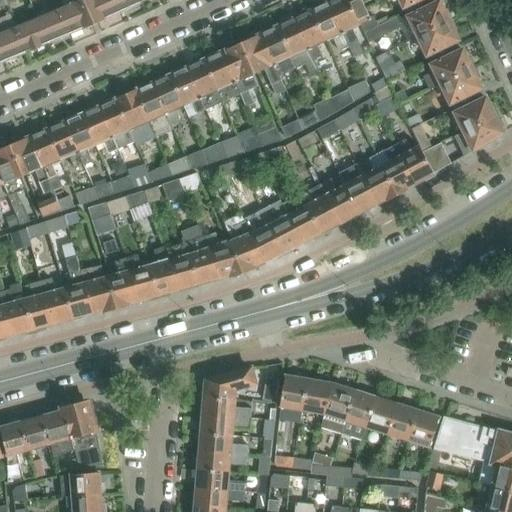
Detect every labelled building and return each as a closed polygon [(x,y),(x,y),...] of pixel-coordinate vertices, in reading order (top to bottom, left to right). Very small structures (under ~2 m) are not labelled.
[(92,27),(85,8),(81,0),(75,0),(70,2),(70,4),(58,9),(69,36),(82,30),(83,31),(92,27)] [(120,13),(114,0),(81,0),(85,8),(92,27),(108,20),(107,19),(120,13)] [(140,3),(138,0),(114,0),(120,13),(140,3)] [(359,25),(348,0),(334,0),(329,2),(349,45),(354,56),(363,52),(352,28),(359,25)] [(348,0),(359,25),(361,24),(371,19),(369,17),(362,3),(368,0),(375,0),(377,2),(378,0),(348,0)] [(421,0),(398,0),(404,11),(422,2),(421,0)] [(349,45),(329,2),(322,6),(320,2),(311,6),(313,10),(311,10),(325,40),(334,36),(339,49),(349,45)] [(417,37),(452,20),(447,10),(444,11),(439,2),(425,9),(424,6),(406,15),(417,37)] [(325,40),(311,10),(309,11),(308,7),(299,11),(301,15),(294,18),(314,60),(323,56),(318,44),(324,41),(325,40)] [(69,36),(58,9),(37,18),(48,45),(69,36)] [(377,24),(373,15),(369,17),(371,19),(361,24),(364,30),(377,24)] [(369,41),(400,26),(395,17),(377,24),(364,30),(369,41)] [(49,46),(48,45),(37,18),(15,27),(26,54),(26,55),(49,46)] [(294,18),(277,26),(296,68),(306,64),(311,73),(319,70),(314,60),(294,18)] [(458,40),(454,32),(457,30),(452,20),(417,37),(427,59),(445,50),(444,47),(458,40)] [(296,68),(277,26),(261,33),(280,76),(281,75),(296,68)] [(26,54),(15,27),(0,33),(0,51),(5,63),(26,54)] [(280,76),(261,33),(254,36),(252,33),(244,37),(245,40),(243,41),(239,43),(247,61),(253,74),(265,69),(277,94),(287,90),(281,75),(280,76)] [(258,86),(253,74),(247,61),(239,43),(236,44),(235,40),(227,44),(229,49),(222,53),(240,94),(241,93),(246,106),(255,102),(249,90),(258,86)] [(475,68),(471,58),(467,60),(463,50),(448,57),(447,54),(429,62),(434,73),(426,77),(431,89),(440,84),(441,85),(475,68)] [(240,94),(222,53),(216,55),(215,52),(206,56),(207,59),(204,61),(222,102),(224,102),(224,101),(240,94)] [(222,102),(204,61),(203,61),(202,58),(194,62),(195,65),(186,68),(205,110),(222,102)] [(400,62),(382,70),(386,81),(405,72),(400,62)] [(205,110),(186,68),(181,71),(180,68),(172,72),(173,74),(170,76),(182,106),(193,101),(198,113),(205,110)] [(481,88),(477,80),(480,78),(475,68),(441,85),(451,106),(468,97),(467,95),(481,88)] [(182,106),(170,76),(169,73),(160,77),(161,80),(153,84),(170,125),(172,130),(174,129),(172,125),(181,121),(176,109),(182,106)] [(375,94),(387,87),(383,78),(372,85),(377,92),(375,93),(375,94)] [(367,80),(350,88),(356,101),(372,92),(367,80)] [(170,125),(153,84),(147,86),(146,83),(138,87),(139,90),(137,91),(137,90),(134,91),(155,138),(172,130),(170,125)] [(393,97),(387,87),(375,94),(376,96),(371,99),(375,107),(393,97)] [(355,101),(349,89),(332,98),(331,97),(337,111),(355,101)] [(155,138),(134,91),(117,98),(118,100),(117,100),(135,142),(136,142),(137,146),(155,138)] [(135,142),(117,100),(116,101),(114,97),(106,101),(107,105),(100,108),(118,149),(135,142)] [(337,111),(331,97),(314,105),(316,110),(315,111),(320,121),(337,111)] [(463,132),(498,115),(493,105),(490,107),(486,98),(472,105),(470,101),(453,110),(463,132)] [(377,110),(375,107),(371,99),(352,110),(358,120),(377,110)] [(118,149),(100,108),(94,110),(92,107),(84,110),(85,114),(83,115),(96,145),(105,141),(110,153),(118,149)] [(339,130),(358,120),(352,110),(349,111),(334,120),(339,130)] [(320,121),(315,111),(299,120),(303,130),(320,121)] [(96,145),(83,115),(81,116),(80,112),(71,116),(72,119),(66,122),(84,164),(93,160),(88,148),(96,145)] [(500,127),(503,126),(498,115),(463,132),(455,136),(464,156),(503,133),(500,127)] [(303,130),(299,120),(282,127),(287,138),(303,130)] [(334,120),(322,126),(327,137),(339,130),(334,120)] [(84,164),(66,122),(59,125),(58,122),(49,126),(51,129),(48,130),(61,160),(71,156),(76,168),(84,164)] [(434,149),(433,147),(421,124),(411,129),(420,145),(419,145),(423,154),(434,149)] [(263,147),(257,135),(255,127),(237,135),(244,152),(263,147)] [(283,140),(276,127),(259,135),(259,134),(257,135),(263,147),(283,140)] [(61,160),(48,130),(46,131),(45,128),(37,131),(38,134),(31,138),(53,190),(54,190),(63,186),(53,163),(61,160)] [(303,149),(318,141),(313,132),(298,139),(297,139),(302,150),(303,149)] [(244,152),(237,135),(219,143),(226,158),(244,152)] [(53,190),(31,138),(25,140),(23,137),(14,141),(16,144),(13,145),(26,175),(36,171),(48,199),(39,203),(45,217),(62,211),(57,200),(58,200),(54,190),(53,190)] [(435,174),(423,154),(419,145),(412,149),(406,139),(394,145),(415,184),(424,179),(425,182),(436,176),(435,174)] [(226,158),(219,143),(203,150),(203,149),(201,150),(207,165),(226,158)] [(451,164),(442,144),(442,143),(433,147),(434,149),(423,154),(435,174),(451,164)] [(28,188),(23,176),(26,175),(13,145),(6,148),(5,145),(0,146),(0,177),(8,196),(9,195),(21,224),(30,221),(18,192),(28,188)] [(394,145),(375,155),(397,196),(408,191),(406,189),(415,184),(394,145)] [(284,158),(279,147),(257,154),(260,164),(262,163),(263,165),(284,158)] [(207,165),(201,150),(185,157),(187,162),(190,170),(207,165)] [(260,164),(257,154),(239,160),(243,169),(245,169),(245,170),(263,165),(262,163),(260,164)] [(387,202),(397,196),(375,155),(356,166),(376,204),(386,199),(387,202)] [(190,170),(187,162),(185,157),(166,165),(171,176),(190,170)] [(243,169),(239,160),(219,166),(218,167),(222,175),(223,176),(243,169)] [(171,176),(166,165),(149,172),(148,172),(152,182),(171,176)] [(376,204),(356,166),(348,170),(348,171),(341,175),(346,184),(342,186),(359,217),(369,211),(368,209),(376,204)] [(152,182),(148,172),(131,178),(130,175),(135,187),(136,187),(152,182)] [(204,189),(197,173),(182,178),(187,194),(204,189)] [(135,187),(130,175),(112,182),(112,181),(117,193),(135,187)] [(187,194),(182,178),(179,179),(163,184),(163,185),(169,199),(187,194)] [(359,217),(342,186),(337,188),(332,179),(319,186),(339,224),(350,219),(351,221),(359,217)] [(117,193),(112,181),(94,187),(99,199),(117,193)] [(164,199),(159,186),(159,185),(144,190),(149,203),(164,199)] [(339,224),(319,186),(302,194),(307,204),(305,205),(322,236),(332,231),(331,228),(339,224)] [(99,199),(94,187),(76,193),(81,205),(99,199)] [(149,203),(144,190),(125,196),(130,210),(131,210),(131,209),(149,203)] [(70,195),(58,200),(57,200),(62,211),(75,207),(70,195)] [(130,210),(125,196),(106,202),(111,214),(112,216),(130,210)] [(322,236),(305,205),(299,209),(294,198),(281,204),(302,244),(312,238),(313,241),(322,236)] [(111,214),(106,202),(89,208),(93,220),(111,214)] [(302,244),(281,204),(272,209),(278,220),(270,224),(265,214),(263,215),(268,224),(284,256),(294,250),(293,248),(302,244)] [(81,222),(78,211),(64,215),(68,227),(69,227),(69,226),(81,222)] [(15,213),(6,217),(10,227),(19,223),(15,213)] [(68,227),(64,215),(46,221),(49,233),(68,227)] [(284,256),(268,224),(263,215),(258,217),(248,222),(247,221),(245,222),(265,263),(275,258),(276,260),(284,256)] [(49,233),(46,221),(27,227),(27,228),(31,239),(49,233)] [(235,240),(230,241),(242,274),(246,273),(257,269),(256,266),(265,263),(245,222),(233,227),(238,238),(235,240)] [(37,260),(31,239),(27,228),(11,233),(20,265),(37,260)] [(242,274),(230,241),(220,244),(216,232),(206,236),(206,237),(220,278),(230,275),(231,278),(242,274)] [(198,238),(187,242),(192,254),(202,286),(211,284),(211,281),(220,278),(206,237),(206,236),(205,236),(205,235),(198,238)] [(202,286),(192,254),(187,242),(185,243),(185,241),(168,248),(168,249),(180,290),(190,287),(191,289),(202,286)] [(180,290),(168,249),(168,248),(167,248),(166,246),(156,249),(159,261),(149,264),(150,266),(160,298),(171,295),(170,292),(180,290)] [(160,298),(150,266),(149,264),(141,266),(138,254),(126,258),(127,260),(139,301),(150,298),(151,301),(160,298)] [(95,313),(84,272),(83,269),(81,270),(77,256),(66,259),(74,285),(65,287),(66,289),(74,321),(86,318),(85,316),(95,313)] [(139,301),(127,260),(126,258),(115,261),(119,273),(111,275),(120,309),(131,306),(131,303),(139,301)] [(120,309),(111,275),(106,277),(102,264),(83,269),(84,272),(95,313),(104,310),(105,313),(120,309)] [(74,321),(66,289),(65,287),(57,290),(53,278),(42,280),(43,283),(54,324),(65,321),(65,324),(74,321)] [(54,324),(43,283),(42,280),(30,284),(34,296),(27,298),(36,332),(46,329),(45,326),(54,324)] [(11,284),(12,289),(3,291),(15,335),(24,332),(25,335),(36,332),(27,298),(22,281),(11,284)] [(15,335),(3,291),(0,291),(0,341),(6,340),(5,337),(15,335)] [(242,394),(242,387),(255,383),(251,368),(203,381),(202,396),(237,399),(237,393),(242,394)] [(276,403),(282,373),(269,371),(266,388),(255,386),(253,401),(276,403)] [(302,410),(309,377),(299,375),(295,378),(285,376),(280,406),(302,410)] [(325,414),(334,384),(333,384),(319,381),(318,379),(309,377),(302,410),(323,414),(325,414)] [(342,433),(355,391),(354,390),(353,387),(346,385),(343,387),(334,384),(325,414),(321,426),(342,433)] [(363,439),(367,427),(377,395),(367,392),(364,393),(355,391),(342,433),(363,439)] [(388,434),(397,404),(387,401),(386,398),(377,395),(367,427),(388,434)] [(236,407),(237,399),(202,396),(202,404),(204,406),(203,414),(252,418),(253,408),(236,407)] [(97,432),(92,416),(89,405),(88,405),(84,403),(83,401),(63,407),(64,411),(74,450),(75,450),(81,470),(103,469),(97,432)] [(409,441),(419,408),(410,405),(407,407),(397,404),(388,434),(409,441)] [(430,447),(439,417),(430,414),(428,411),(419,408),(409,441),(430,447)] [(74,450),(64,411),(56,413),(53,410),(43,412),(51,444),(55,456),(74,450)] [(51,444),(43,412),(31,416),(30,420),(22,422),(29,450),(30,450),(32,455),(40,453),(39,447),(51,444)] [(251,428),(252,418),(203,414),(202,422),(200,422),(199,431),(234,434),(234,427),(251,428)] [(511,434),(465,422),(444,416),(434,448),(443,451),(491,462),(511,467),(511,434)] [(29,450),(22,422),(21,423),(18,419),(11,421),(10,426),(0,428),(7,454),(9,484),(25,480),(18,453),(29,450)] [(273,437),(275,420),(271,419),(266,419),(264,438),(265,438),(265,437),(273,437)] [(233,443),(234,434),(199,431),(199,440),(201,443),(200,450),(249,454),(250,445),(233,443)] [(270,456),(273,437),(265,437),(265,438),(263,455),(270,456)] [(436,472),(443,451),(434,448),(427,469),(432,471),(436,472)] [(248,465),(249,454),(200,450),(199,458),(197,460),(196,468),(231,471),(231,463),(248,465)] [(269,469),(270,456),(263,455),(261,455),(259,474),(260,474),(267,474),(268,469),(269,469)] [(291,467),(293,457),(276,455),(275,463),(277,466),(291,467)] [(312,464),(312,459),(293,457),(291,467),(311,470),(312,464)] [(46,474),(41,459),(33,461),(38,477),(46,474)] [(511,467),(491,462),(490,464),(497,465),(492,485),(511,490),(511,467)] [(377,468),(365,467),(365,464),(355,463),(355,468),(355,473),(376,475),(377,469),(377,468)] [(331,475),(331,466),(312,464),(311,470),(311,473),(327,475),(331,475)] [(355,473),(355,468),(331,466),(331,475),(345,476),(354,477),(355,473)] [(230,480),(231,471),(196,468),(196,477),(198,479),(197,486),(246,490),(246,481),(230,480)] [(400,478),(401,470),(377,468),(377,469),(376,475),(400,478)] [(401,470),(400,478),(418,480),(421,480),(421,477),(423,472),(401,470)] [(444,475),(436,472),(432,471),(428,487),(439,490),(444,475)] [(100,473),(59,476),(61,497),(68,497),(75,496),(101,494),(105,492),(104,485),(100,482),(100,473)] [(289,487),(290,475),(274,473),(272,477),(271,487),(289,489),(290,487),(289,487)] [(265,492),(267,474),(260,474),(258,491),(265,492)] [(344,487),(345,476),(331,475),(327,475),(326,485),(344,487)] [(364,483),(364,478),(354,477),(345,476),(344,487),(362,489),(363,483),(364,483)] [(29,500),(26,484),(26,483),(17,486),(13,490),(15,501),(29,500)] [(381,484),(364,483),(363,483),(362,489),(362,492),(380,494),(381,484)] [(511,511),(511,490),(492,485),(487,507),(507,511),(511,511)] [(245,501),(246,490),(197,486),(196,494),(194,496),(193,504),(228,507),(228,500),(245,501)] [(418,497),(418,488),(400,486),(399,496),(418,497)] [(264,510),(265,492),(258,491),(256,510),(264,510)] [(106,511),(106,505),(102,503),(101,494),(75,496),(68,497),(68,505),(76,505),(76,511),(106,511)] [(279,511),(280,500),(268,499),(267,511),(279,511)] [(304,511),(306,503),(296,502),(295,511),(304,511)] [(316,511),(317,504),(306,503),(304,511),(316,511)]
